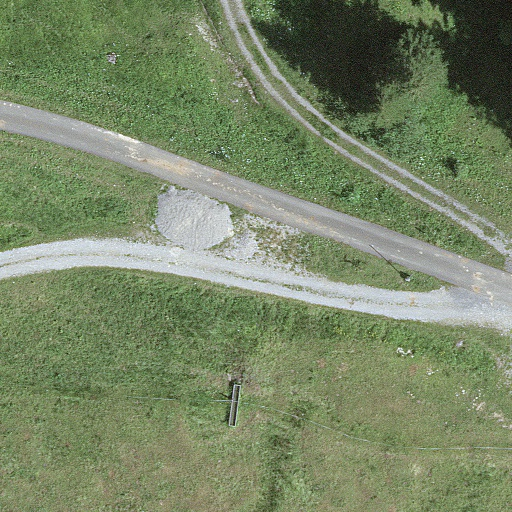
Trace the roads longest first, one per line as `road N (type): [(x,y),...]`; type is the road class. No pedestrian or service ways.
road 1 (track): [(0,115),(132,151),(511,290)]
road 2 (track): [(511,301),(357,299),(94,251),(0,266)]
road 3 (track): [(511,251),(331,134),(272,75),(232,0)]
